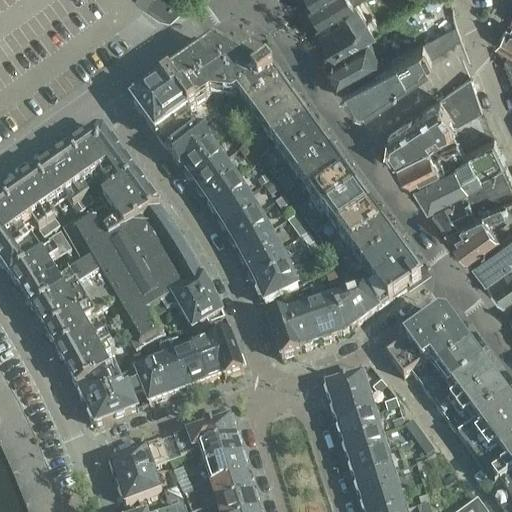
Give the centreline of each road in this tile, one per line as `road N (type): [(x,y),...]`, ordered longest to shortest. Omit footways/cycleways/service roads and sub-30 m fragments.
road 1 (residential): [(453,282),(319,374),(263,377),(237,298),(103,91)]
road 2 (residential): [(453,282),(262,0)]
road 3 (residential): [(249,402),(78,452)]
road 4 (residential): [(0,304),(78,452)]
road 5 (residential): [(340,511),(307,408),(249,402)]
road 6 (residential): [(103,91),(236,0)]
road 7 (residential): [(511,136),(475,50),(466,0)]
road 8 (residential): [(0,167),(103,91)]
